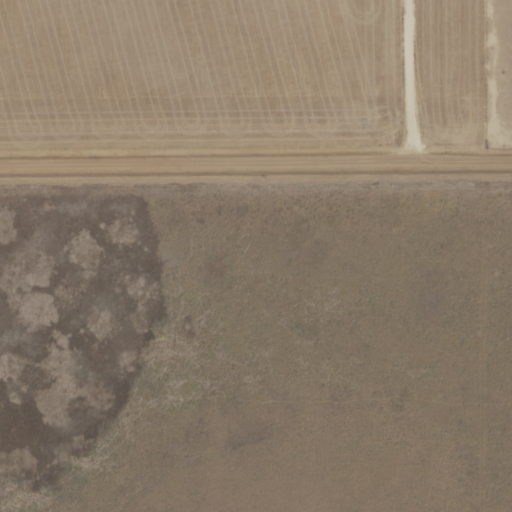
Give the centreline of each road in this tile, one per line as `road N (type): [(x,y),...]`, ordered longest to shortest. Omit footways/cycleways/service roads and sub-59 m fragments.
road 1 (residential): [(511,160),(0,163)]
road 2 (residential): [(411,0),(414,161)]
